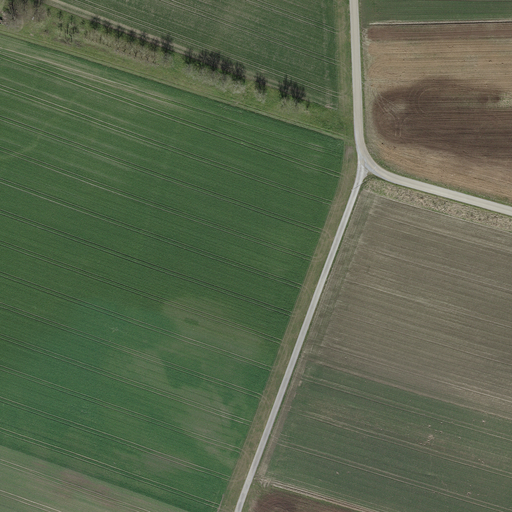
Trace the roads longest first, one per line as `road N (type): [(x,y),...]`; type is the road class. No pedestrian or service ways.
road 1 (track): [(367,169),(240,511)]
road 2 (track): [(353,0),(367,169)]
road 3 (track): [(367,169),(511,211)]
